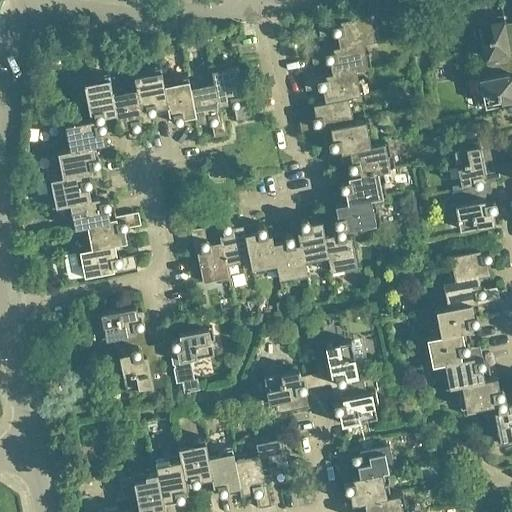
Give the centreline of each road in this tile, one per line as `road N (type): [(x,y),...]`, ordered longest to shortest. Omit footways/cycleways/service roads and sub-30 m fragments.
road 1 (residential): [(0,160),(22,8),(146,20),(259,4)]
road 2 (residential): [(245,210),(316,196),(308,156),(291,146),(259,4)]
road 3 (residential): [(6,307),(156,279)]
road 4 (residential): [(156,279),(160,255),(143,167),(172,154)]
road 5 (residential): [(33,450),(6,307)]
road 6 (residential): [(324,511),(311,451),(324,442),(314,397)]
